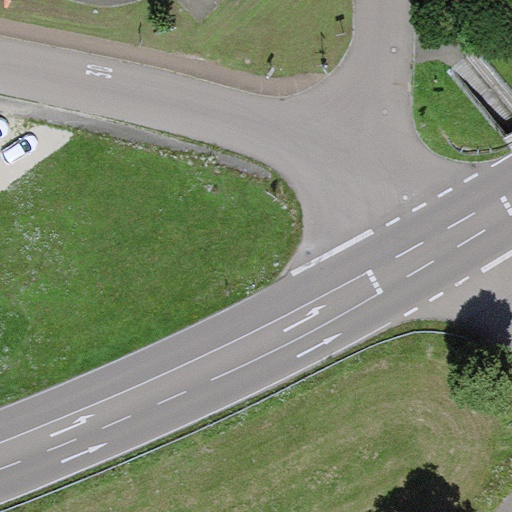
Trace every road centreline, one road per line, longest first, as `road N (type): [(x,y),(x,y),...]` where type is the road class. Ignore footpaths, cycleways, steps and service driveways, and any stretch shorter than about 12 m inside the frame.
road 1 (primary): [(449,241),(245,343),(0,443)]
road 2 (unclassified): [(0,70),(362,148)]
road 3 (residential): [(381,0),(362,148)]
road 4 (unclassified): [(362,148),(449,241)]
